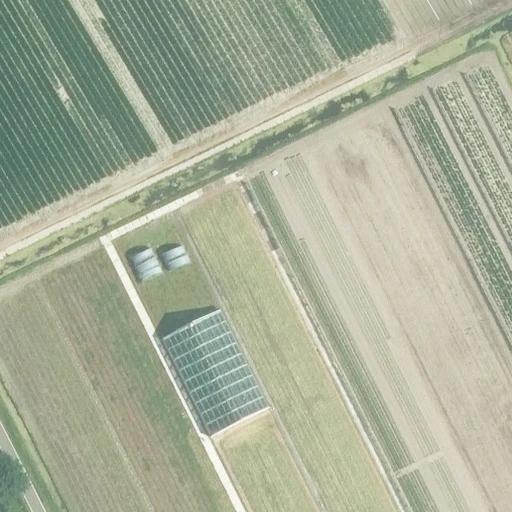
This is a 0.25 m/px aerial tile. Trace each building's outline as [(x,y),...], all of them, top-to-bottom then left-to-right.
[(298,153),(345,268),(362,261),(368,274),(372,273),(319,144),(298,153)] [(288,159),(269,168),(324,286),(327,285),(334,300),(349,293),(288,159)] [(377,397),(396,390),(374,327),(354,334),(377,397)] [(425,373),(407,339),(389,349),(407,382),(425,373)] [(337,377),(279,403),(323,502),(381,476),(337,377)] [(417,398),(445,459),(464,450),(436,389),(417,398)] [(438,511),(456,504),(411,402),(391,410),(436,511),(438,511)]
